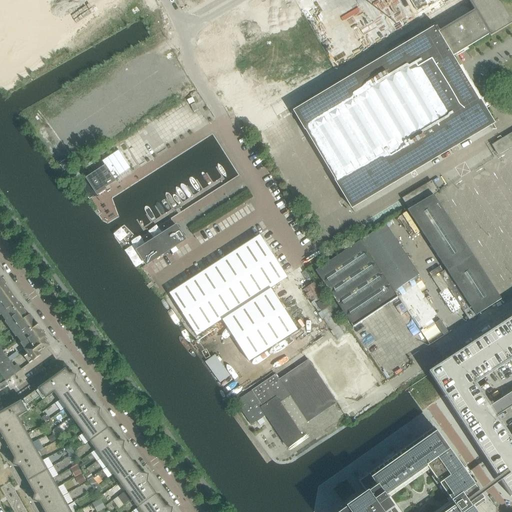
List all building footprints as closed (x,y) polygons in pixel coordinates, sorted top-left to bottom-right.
[(314,0),(270,26),(303,82),(414,16),(440,0),(314,0)] [(464,78),(458,67),(455,62),(453,59),(452,57),(473,44),(489,35),(490,37),(511,23),(511,20),(499,0),(467,0),(478,16),(460,27),(457,22),(439,33),(436,28),(294,112),(337,185),(336,186),(339,190),(340,190),(351,209),(494,124),(485,110),(483,106),(480,101),(479,102),(476,97),(464,78)] [(270,26),(230,50),(263,106),(303,82),(270,26)] [(511,133),(503,139),(492,145),(498,156),(511,147),(511,133)] [(104,167),(85,179),(96,196),(105,190),(105,191),(106,190),(105,189),(114,182),(117,180),(116,178),(119,176),(124,173),(129,169),(118,152),(113,155),(107,159),(101,163),(104,167)] [(431,182),(403,199),(408,209),(433,194),(437,192),(431,182)] [(476,316),(501,300),(433,195),(408,211),(446,270),(439,274),(467,317),(464,318),(466,322),(476,316)] [(385,225),(361,241),(395,291),(419,275),(385,225)] [(186,242),(176,226),(174,227),(135,252),(145,268),(186,242)] [(260,236),(169,294),(196,336),(221,320),(248,362),(297,331),(270,289),(287,278),(260,236)] [(398,298),(360,241),(315,271),(353,327),(398,298)] [(0,304),(12,295),(4,285),(6,284),(4,280),(2,281),(0,278),(0,304)] [(27,317),(22,309),(24,308),(22,305),(20,306),(12,295),(0,304),(0,315),(1,315),(5,321),(4,322),(10,329),(27,317)] [(46,337),(38,326),(30,315),(27,317),(10,329),(16,338),(17,337),(21,343),(20,344),(26,352),(45,337),(46,337)] [(511,360),(511,326),(507,319),(490,331),(510,361),(511,360)] [(510,361),(490,331),(473,342),(473,343),(493,373),(510,361)] [(40,354),(49,346),(46,342),(47,340),(45,337),(26,352),(29,356),(25,358),(29,364),(41,356),(40,354)] [(473,343),(428,372),(430,375),(444,396),(448,402),(476,384),(493,373),(473,343)] [(10,361),(3,352),(0,353),(0,358),(5,365),(10,361)] [(337,403),(308,360),(278,381),(275,376),(235,402),(251,426),(266,416),(285,445),(301,434),(297,429),(307,423),(337,403)] [(511,360),(510,361),(493,373),(476,384),(493,411),(494,412),(511,439),(511,360)] [(21,370),(17,365),(14,367),(10,361),(5,365),(13,376),(21,370)] [(11,377),(0,362),(0,374),(5,381),(5,382),(11,377)] [(83,395),(77,387),(73,381),(75,380),(74,379),(75,378),(75,377),(74,376),(73,375),(72,376),(71,375),(70,376),(65,370),(44,385),(39,389),(42,393),(46,398),(54,392),(65,408),(76,400),(83,395)] [(476,384),(448,402),(466,430),(494,412),(493,411),(476,384)] [(107,428),(97,414),(99,413),(98,412),(99,411),(99,410),(98,409),(97,409),(96,409),(95,408),(94,409),(83,395),(76,400),(65,408),(89,441),(107,428)] [(27,435),(17,417),(26,412),(23,407),(21,402),(15,405),(15,406),(0,413),(0,431),(8,445),(27,435)] [(494,412),(466,430),(484,457),(511,439),(494,412)] [(50,419),(47,415),(42,418),(45,423),(50,419)] [(54,425),(50,419),(45,423),(49,429),(54,425)] [(131,462),(121,448),(123,446),(123,445),(124,444),(123,443),(122,442),(121,441),(120,442),(119,441),(118,443),(107,428),(89,441),(114,475),(131,462)] [(368,475),(359,481),(367,493),(364,495),(340,511),(476,511),(472,506),(473,505),(476,510),(486,503),(482,498),(483,498),(476,487),(459,464),(451,451),(434,428),(368,475)] [(36,451),(47,445),(43,438),(32,444),(27,435),(8,445),(16,460),(14,461),(15,462),(14,463),(14,464),(14,466),(16,466),(17,466),(17,467),(19,466),(28,481),(47,470),(36,451)] [(511,439),(484,457),(510,497),(511,497),(511,495),(511,439)] [(74,453),(71,448),(66,451),(70,456),(74,453)] [(78,458),(74,453),(70,456),(73,461),(78,458)] [(145,481),(147,479),(146,479),(147,478),(148,477),(147,476),(146,475),(145,475),(144,475),(143,474),(142,476),(131,462),(114,475),(138,508),(155,494),(145,481)] [(81,474),(77,466),(72,469),(76,477),(81,474)] [(55,511),(67,505),(62,497),(47,470),(28,481),(36,496),(34,497),(35,498),(34,499),(34,500),(34,501),(36,502),(37,502),(37,503),(39,502),(45,511),(55,511)] [(86,482),(82,475),(75,479),(79,486),(86,482)] [(98,486),(93,478),(92,477),(87,481),(93,489),(98,486)] [(102,491),(98,486),(93,489),(97,494),(102,491)] [(170,511),(171,511),(172,510),(171,509),(171,508),(169,508),(168,508),(166,509),(155,494),(138,508),(140,511),(170,511)] [(105,508),(101,499),(92,504),(96,511),(98,511),(103,509),(105,508)] [(77,511),(79,511),(74,503),(67,506),(67,505),(55,511),(77,511)]
